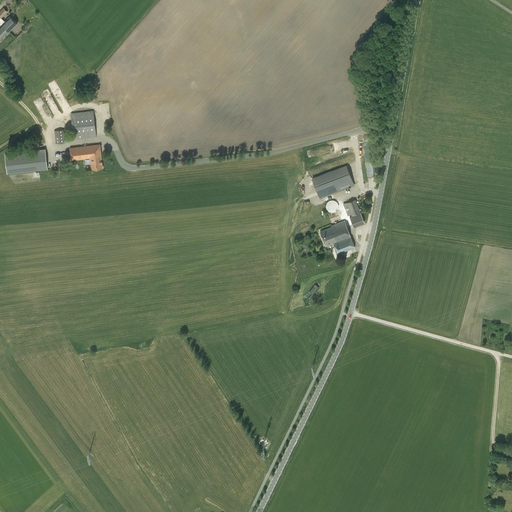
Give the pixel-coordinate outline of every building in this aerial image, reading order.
[(10,16),(5,21),(2,18),(4,15),(0,11),(0,24),(1,25),(2,24),(9,31),(17,23),(10,16)] [(1,25),(0,25),(0,40),(9,31),(2,24),(1,25)] [(82,95),(79,96),(78,97),(77,99),(76,102),(77,104),(78,106),(80,107),(82,108),(84,108),(86,107),(88,106),(89,104),(89,101),(89,99),(88,97),(86,96),(84,95),(82,95)] [(97,136),(94,110),(71,113),(74,139),(97,136)] [(56,143),(65,142),(64,129),(54,130),(56,143)] [(100,144),(75,147),(74,144),(70,145),(70,148),(71,160),(90,158),(92,169),(103,168),(100,144)] [(46,167),(35,150),(1,173),(12,190),(46,167)] [(306,176),(313,195),(350,181),(344,163),(306,176)] [(351,215),(360,212),(355,199),(343,204),(348,216),(351,214),(351,215)] [(326,205),(326,207),(327,209),(328,211),(329,212),(331,212),(333,212),(335,212),(337,210),(338,208),(338,206),(338,204),(337,203),(336,201),(334,200),(332,200),(330,200),(328,201),(327,203),(326,205)] [(338,254),(354,247),(344,222),(332,226),(332,227),(320,232),(326,246),(332,243),(333,244),(334,244),(338,254)] [(313,294),(318,287),(315,284),(309,292),(313,294)]
